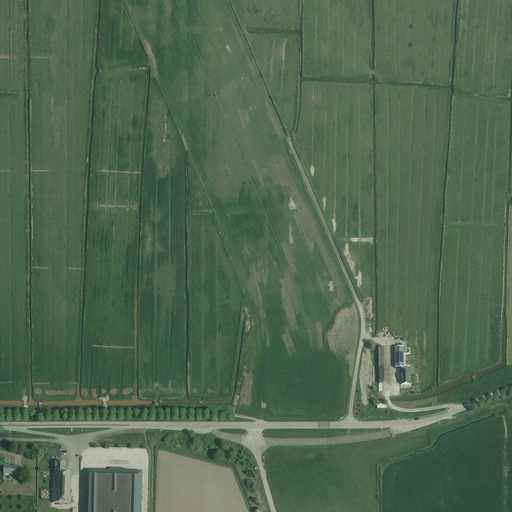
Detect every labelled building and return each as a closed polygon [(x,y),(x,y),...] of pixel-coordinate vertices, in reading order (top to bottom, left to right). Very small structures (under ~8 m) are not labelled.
[(388,348),(378,348),(379,383),(389,383),(388,348)] [(402,348),(394,348),(395,368),(402,368),(403,368),(404,368),(404,350),(404,349),(404,348),(402,348)] [(402,372),(401,372),(402,382),(402,384),(410,384),(410,381),(410,374),(410,372),(407,372),(404,372),(404,368),(403,368),(402,368),(402,372)] [(52,503),(70,503),(71,473),(65,473),(65,462),(55,462),(54,472),(53,472),(52,503)] [(3,474),(18,475),(18,466),(10,466),(10,465),(3,465),(3,474)] [(89,473),(88,511),(138,511),(139,474),(123,474),(123,469),(109,468),(109,473),(89,473)]
